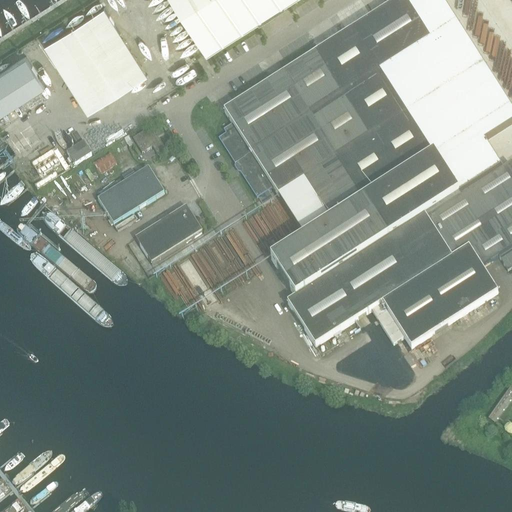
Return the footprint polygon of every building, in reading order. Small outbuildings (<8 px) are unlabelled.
[(172,0),(207,54),(292,0),(172,0)] [(227,135),(219,140),(236,166),(241,174),(257,199),(258,199),(274,189),(279,198),(288,192),(304,182),(305,183),(331,223),(272,261),(296,300),(288,305),(316,349),(373,312),(394,347),(406,339),(412,349),(456,322),(498,294),(483,270),(500,259),(503,264),(508,273),(511,270),(511,166),(511,165),(503,171),(485,143),(511,125),(511,110),(441,0),(401,0),(389,8),(376,16),(354,30),(338,40),(324,49),(295,68),(287,73),(273,82),(236,105),(225,113),(233,126),(224,131),(227,135)] [(104,7),(45,45),(62,71),(121,34),(104,7)] [(121,34),(62,71),(77,95),(103,79),(114,96),(148,75),(121,34)] [(0,114),(45,86),(26,56),(0,72),(0,114)] [(103,79),(77,95),(88,113),(114,96),(103,79)] [(166,152),(152,129),(134,140),(143,154),(153,147),(158,156),(166,152)] [(72,169),(75,167),(92,156),(84,144),(67,155),(71,161),(68,163),(72,169)] [(52,151),(31,164),(40,178),(41,177),(44,181),(42,182),(35,187),(38,191),(70,171),(57,150),(53,152),(52,151)] [(100,177),(117,166),(110,154),(92,164),(100,177)] [(114,227),(157,200),(165,195),(149,170),(98,202),(114,227)] [(152,266),(194,239),(203,234),(187,208),(136,240),(152,266)] [(209,318),(207,323),(216,326),(218,320),(209,318)] [(492,422),(511,393),(511,386),(488,419),(492,422)]
